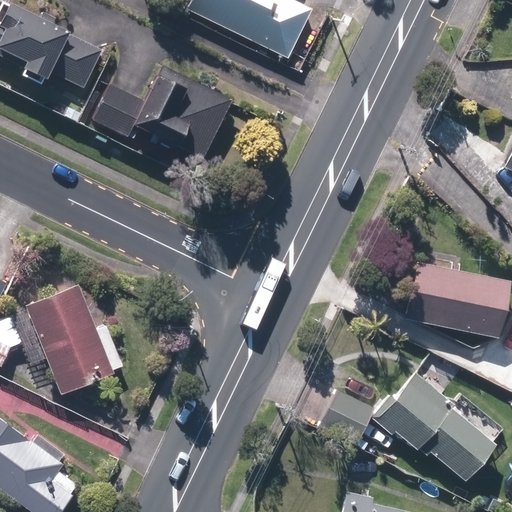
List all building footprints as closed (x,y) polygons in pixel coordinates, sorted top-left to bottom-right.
[(58,71),(88,86),(106,50),(76,34),(78,29),(19,0),(9,20),(0,15),(0,48),(55,76),(58,71)] [(186,0),(185,3),(292,56),(316,8),(299,0),(186,0)] [(141,119),(211,153),(238,97),(166,63),(149,100),(114,84),(99,116),(134,133),(141,119)] [(503,280),(411,263),(400,320),(492,337),(503,280)] [(53,354),(67,392),(120,372),(118,367),(126,364),(111,324),(102,328),(86,285),(32,304),(34,307),(15,314),(16,316),(0,321),(0,361),(6,365),(15,345),(28,341),(36,361),(53,354)] [(488,444),(444,407),(447,404),(410,374),(373,418),(409,448),(410,447),(454,484),(488,444)] [(371,407),(331,388),(316,420),(356,439),(371,407)] [(0,480),(41,511),(62,511),(77,493),(75,491),(79,486),(79,482),(62,470),(67,463),(63,460),(69,453),(43,433),(37,441),(0,412),(0,480)] [(369,497),(342,491),(336,511),(401,511),(367,505),(369,497)]
